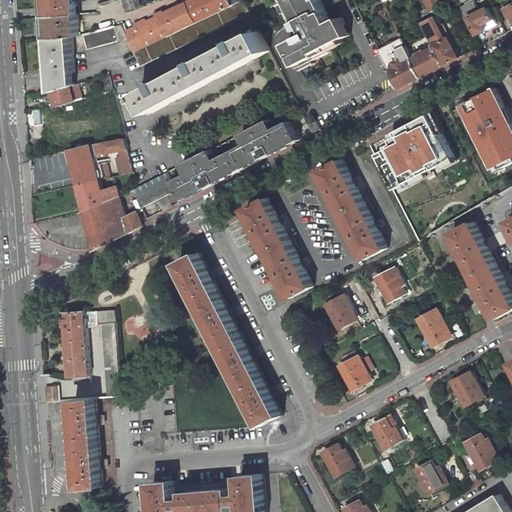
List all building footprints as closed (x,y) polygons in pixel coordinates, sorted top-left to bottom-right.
[(79,14),(78,0),(47,0),(49,16),(79,14)] [(122,0),(126,11),(142,6),(140,0),(122,0)] [(135,53),(142,66),(251,14),(245,0),(233,6),(198,23),(171,35),(135,53)] [(233,6),(230,0),(189,0),(188,1),(198,23),(233,6)] [(285,0),(287,3),(290,2),(294,10),(292,11),(295,17),(304,35),(288,44),(299,65),(307,61),(308,63),(314,60),(333,51),(333,49),(331,46),(344,39),(353,34),(343,17),(333,22),(321,0),(285,0)] [(424,0),(429,8),(444,0),(424,0)] [(198,23),(188,1),(161,14),(171,35),(198,23)] [(285,4),(292,18),(295,17),(292,11),(294,10),(290,2),(287,3),(285,4)] [(469,7),(463,10),(467,19),(470,17),(479,34),(498,24),(489,7),(482,11),(481,10),(476,12),(477,14),(473,15),(469,7)] [(81,37),(79,14),(49,16),(50,38),(51,41),(78,37),(81,37)] [(171,35),(161,14),(127,30),(129,38),(134,50),(135,53),(171,35)] [(443,24),(439,18),(437,17),(434,18),(433,18),(423,23),(436,48),(445,67),(461,59),(443,24)] [(116,27),(84,37),(87,50),(120,41),(129,38),(127,30),(125,25),(116,27)] [(147,90),(142,93),(152,114),(157,111),(262,58),(264,57),(271,54),(261,32),(255,35),(147,90)] [(79,51),(78,37),(51,41),(53,76),(53,81),(53,85),(54,93),(75,89),(82,87),(82,85),(82,81),(81,76),(81,72),(79,52),(79,51)] [(380,50),(401,90),(423,78),(414,59),(403,38),(380,50)] [(333,49),(346,42),(344,39),(331,46),(333,49)] [(427,50),(421,53),(421,55),(414,59),(423,78),(445,67),(436,48),(428,52),(427,50)] [(302,70),(315,63),(314,60),(308,63),(307,61),(299,65),(302,70)] [(496,167),(511,159),(511,116),(497,87),(465,103),(496,167)] [(75,89),(54,93),(53,108),(79,101),(75,89)] [(415,151),(441,138),(430,116),(405,129),(415,151)] [(190,173),(175,181),(179,189),(185,199),(302,139),(292,121),(278,128),(273,118),(243,133),(248,143),(219,159),(214,149),(193,159),(191,160),(185,163),(190,173)] [(315,132),(322,128),(318,120),(311,124),(315,132)] [(80,184),(102,178),(112,175),(109,162),(99,164),(97,155),(120,150),(122,157),(131,155),(127,137),(93,143),(72,149),(80,184)] [(373,146),(396,191),(409,184),(398,161),(404,158),(399,149),(398,149),(396,144),(391,147),(387,139),(373,146)] [(135,171),(131,155),(122,157),(117,158),(121,175),(135,171)] [(415,181),(404,158),(398,161),(409,184),(415,181)] [(325,171),(371,259),(392,248),(382,229),(383,229),(379,222),(378,222),(359,186),(360,185),(357,179),(356,179),(346,160),(325,171)] [(140,187),(135,189),(145,206),(179,189),(175,181),(170,171),(153,179),(140,187)] [(78,184),(85,211),(123,195),(120,185),(106,189),(102,178),(80,184),(78,184)] [(459,220),(472,212),(475,211),(485,205),(484,202),(486,201),(480,188),(445,209),(448,214),(454,225),(460,221),(459,220)] [(140,210),(129,215),(123,195),(85,211),(96,251),(146,226),(140,210)] [(304,262),(285,225),(287,224),(284,218),(282,219),(272,199),(249,211),(295,299),(317,287),(307,268),(309,267),(305,261),(304,262)] [(439,233),(454,225),(448,214),(434,222),(439,233)] [(511,315),(511,287),(480,225),(458,237),(501,321),(511,315)] [(432,233),(420,239),(422,242),(433,236),(432,233)] [(214,275),(204,255),(184,266),(266,425),(285,415),(277,398),(282,396),(278,387),(273,390),(257,359),(262,356),(258,349),(253,351),(237,320),(242,317),(238,309),(233,311),(218,282),(223,280),(219,273),(214,275)] [(408,282),(401,267),(381,278),(394,303),(412,294),(406,283),(408,282)] [(359,309),(351,293),(331,303),(344,328),(361,319),(356,310),(359,309)] [(454,327),(444,308),(425,319),(439,346),(457,338),(451,328),(454,327)] [(89,311),(68,312),(73,378),(78,378),(78,385),(94,384),(89,311)] [(97,311),(99,336),(103,336),(107,398),(123,397),(116,311),(97,311)] [(356,350),(344,357),(348,364),(360,357),(356,350)] [(344,366),(357,390),(374,381),(368,372),(371,370),(371,369),(365,358),(364,355),(360,357),(348,364),(344,366)] [(376,366),(370,355),(365,358),(371,369),(376,366)] [(480,381),(475,372),(458,381),(471,406),(490,395),(482,380),(480,381)] [(62,402),(61,378),(48,379),(49,403),(62,402)] [(105,459),(102,425),(108,425),(107,417),(102,417),(101,399),(77,401),(84,487),(107,486),(105,468),(111,468),(110,459),(105,459)] [(398,426),(394,417),(378,425),(391,449),(409,439),(401,424),(398,426)] [(493,443),(488,434),(472,443),(487,470),(506,459),(496,441),(493,443)] [(349,454),(344,445),(327,454),(340,477),(360,466),(352,452),(349,454)] [(444,471),(439,461),(422,470),(435,494),(455,483),(447,469),(444,471)] [(180,511),(181,508),(185,507),(185,509),(191,509),(191,511),(207,511),(238,510),(237,506),(243,506),(243,503),(247,503),(247,511),(270,511),(268,474),(245,476),(247,494),(242,495),(242,493),(236,493),(236,488),(190,491),(191,496),(184,497),(185,499),(180,499),(179,481),(156,483),(158,511),(180,511)] [(511,511),(511,508),(504,495),(475,511),(511,511)] [(376,511),(375,508),(371,510),(366,500),(350,509),(351,511),(376,511)]
